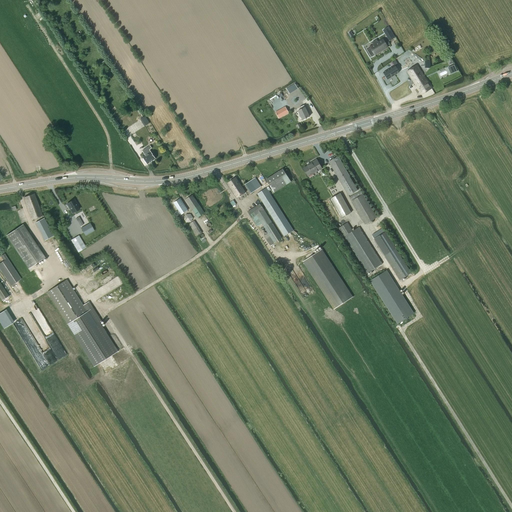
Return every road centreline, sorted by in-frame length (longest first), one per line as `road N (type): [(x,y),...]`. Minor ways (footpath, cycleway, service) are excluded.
road 1 (primary): [(0,189),(76,177),(154,181),(204,173),(511,73)]
road 2 (track): [(364,230),(419,317),(401,329),(511,506)]
road 3 (track): [(232,511),(93,300),(49,257)]
road 4 (track): [(111,178),(105,131),(26,5)]
road 5 (track): [(430,104),(511,231)]
road 6 (track): [(0,402),(73,511)]
